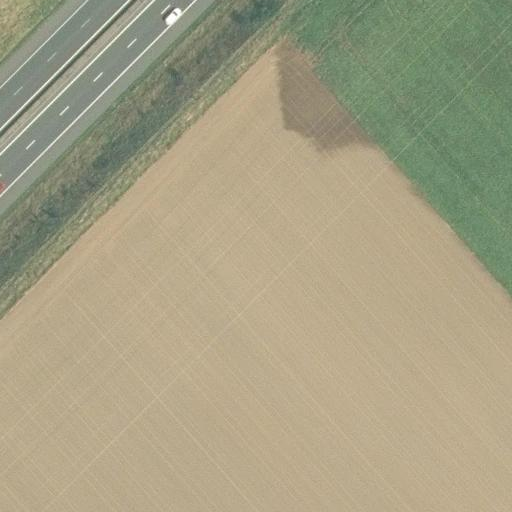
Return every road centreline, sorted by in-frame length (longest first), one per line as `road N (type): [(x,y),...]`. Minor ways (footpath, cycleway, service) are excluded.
road 1 (motorway): [(0,182),(182,0)]
road 2 (motorway): [(109,0),(0,109)]
